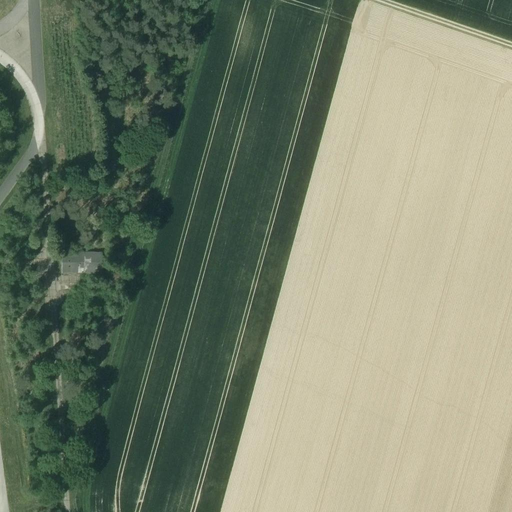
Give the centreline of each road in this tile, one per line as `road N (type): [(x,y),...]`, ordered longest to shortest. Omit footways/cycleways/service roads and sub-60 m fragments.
road 1 (track): [(214,0),(119,344),(84,511)]
road 2 (track): [(375,0),(511,46)]
